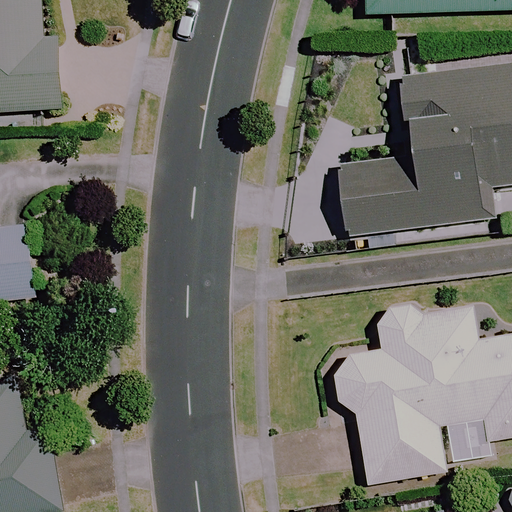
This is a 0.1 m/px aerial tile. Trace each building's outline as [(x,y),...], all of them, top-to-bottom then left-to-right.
[(50,0),(0,0),(0,113),(68,110),(67,81),(64,34),(52,35),(50,0)] [(511,0),(373,0),(374,15),(511,11),(511,0)] [(496,225),(492,188),(511,185),(511,70),(479,74),(403,82),(412,162),(347,169),(355,241),(496,225)] [(0,229),(0,302),(38,298),(30,226),(0,229)] [(426,316),(426,315),(424,312),(422,308),(420,306),(417,303),(413,301),(410,300),(406,300),(402,300),(398,300),(394,302),(391,304),(388,307),(386,310),(384,313),(383,317),(382,321),(382,325),(388,353),(338,363),(347,410),(359,407),(374,487),(450,472),(441,427),(488,418),(493,444),(511,440),(511,337),(484,343),(477,307),(426,316)] [(27,435),(17,377),(0,379),(0,511),(66,511),(53,431),(27,435)]
